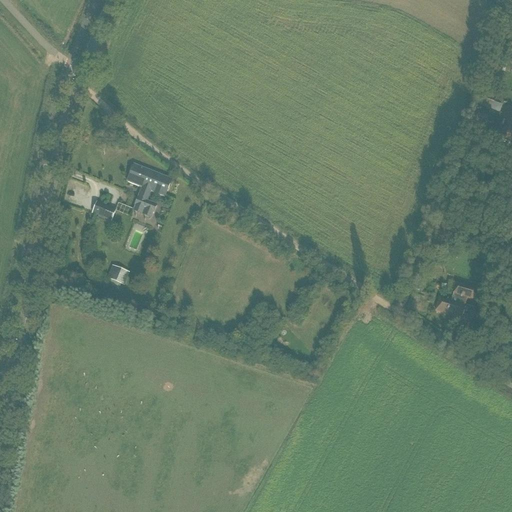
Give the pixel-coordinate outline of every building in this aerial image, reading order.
[(485,98),(483,106),(500,112),(502,104),(485,98)] [(497,140),(511,145),(511,144),(511,117),(506,115),(497,140)] [(480,140),(484,130),(475,127),(472,137),(480,140)] [(164,197),(171,181),(134,166),(133,167),(132,166),(129,173),(130,174),(127,182),(142,188),(135,206),(153,213),(156,206),(146,202),(151,191),(164,197)] [(109,207),(104,219),(111,222),(111,221),(116,210),(109,207)] [(463,235),(440,224),(434,237),(446,242),(449,236),(453,238),(452,240),(459,244),(463,235)] [(113,266),(108,279),(126,285),(131,272),(113,266)] [(110,280),(108,284),(121,289),(123,286),(110,280)] [(435,311),(461,319),(465,307),(463,306),(465,299),(473,301),(477,290),(456,284),(450,302),(439,299),(435,311)]
